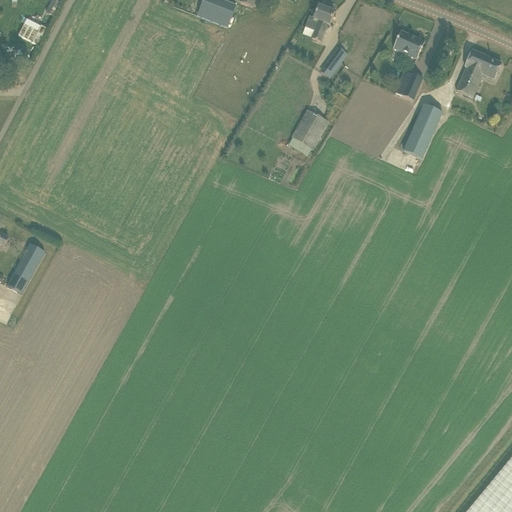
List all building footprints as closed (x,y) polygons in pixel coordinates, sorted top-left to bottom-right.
[(218,0),(203,0),(197,17),(228,29),(236,7),(218,0)] [(253,8),(256,0),(242,0),(241,4),(253,8)] [(61,5),(53,1),(45,14),(53,19),(61,5)] [(320,43),(325,32),(327,26),(329,26),(334,14),(318,8),(314,20),(309,18),(305,29),(315,33),(312,40),(320,43)] [(38,30),(25,24),(18,37),(37,47),(47,27),(42,24),(38,30)] [(393,51),(417,61),(425,44),(401,33),(393,51)] [(344,53),(338,49),(334,56),(342,62),(347,56),(344,53)] [(456,92),(472,100),(483,77),(494,82),(501,65),(472,52),(465,69),(466,70),(456,92)] [(322,75),(329,80),(336,70),(329,65),(322,75)] [(402,98),(413,102),(423,81),(412,76),(402,98)] [(443,115),(424,107),(404,153),(422,161),(443,115)] [(292,139),(313,152),(329,124),(308,112),(292,139)] [(0,227),(0,245),(4,248),(8,240),(0,235),(0,229),(1,228),(0,227)] [(22,296),(32,277),(45,254),(30,246),(6,288),(22,296)] [(511,511),(511,458),(467,511),(511,511)]
